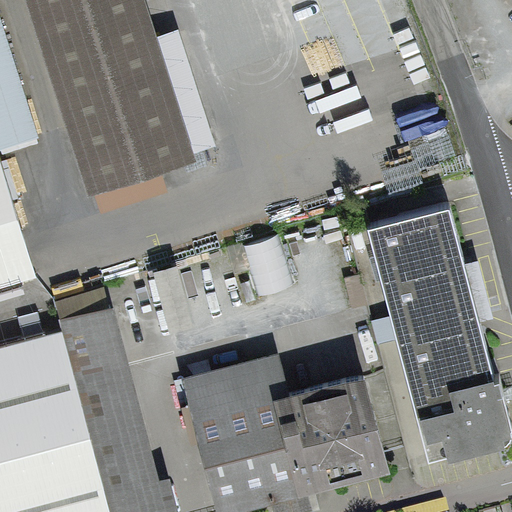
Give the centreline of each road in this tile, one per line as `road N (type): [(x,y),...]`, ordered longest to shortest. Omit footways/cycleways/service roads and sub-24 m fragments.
road 1 (unknown): [(17,0),(68,202),(83,229),(111,237),(194,210),(237,177),(248,121),(210,0)]
road 2 (residential): [(424,0),(490,197)]
road 3 (unknown): [(213,511),(166,355)]
road 4 (residential): [(393,511),(511,478)]
